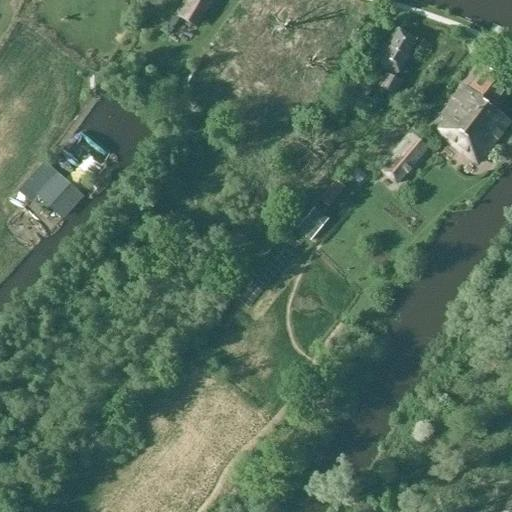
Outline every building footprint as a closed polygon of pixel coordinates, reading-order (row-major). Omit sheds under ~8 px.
[(196,32),(209,11),(191,1),(176,20),(196,32)] [(374,66),(388,74),(387,76),(385,74),(378,88),(395,97),(402,84),(396,80),(416,42),(398,33),(389,49),(384,46),(374,66)] [(463,89),(431,131),(475,165),(508,123),(493,112),(510,90),(484,70),(467,92),(463,89)] [(356,74),(346,86),(366,101),(376,89),(356,74)] [(380,173),(397,188),(429,150),(412,135),(380,173)] [(56,165),(64,171),(79,153),(71,146),(56,165)] [(44,163),(18,192),(32,205),(37,199),(63,222),(84,199),(44,163)] [(329,209),(345,189),(335,182),(319,201),(329,209)]
